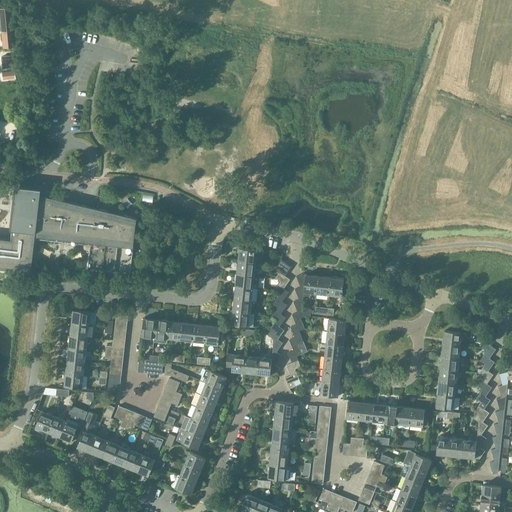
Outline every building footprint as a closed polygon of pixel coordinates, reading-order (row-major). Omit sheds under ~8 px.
[(11,27),(1,28),(3,48),(13,47),(11,27)] [(2,57),(3,69),(14,68),(13,56),(2,57)] [(2,72),(2,79),(15,78),(14,71),(2,72)] [(0,268),(29,272),(33,236),(89,243),(86,268),(130,273),(137,218),(93,208),(38,194),(39,189),(16,186),(16,189),(10,240),(0,238),(0,268)] [(153,196),(142,194),(141,205),(151,207),(153,196)] [(240,248),(239,261),(256,263),(257,250),(240,248)] [(280,272),(285,276),(291,267),(282,260),(277,266),(282,269),(280,272)] [(239,261),(237,274),(255,276),(256,263),(239,261)] [(279,285),(284,289),(290,280),(285,276),(280,272),(276,278),(281,282),(279,285)] [(237,274),(236,287),(253,289),(255,276),(237,274)] [(296,277),(301,287),(305,285),(306,275),(302,274),(296,277)] [(306,275),(305,285),(304,293),(304,295),(311,296),(312,294),(317,294),(319,276),(306,275)] [(331,278),(319,276),(317,294),(329,296),(331,278)] [(344,279),(331,278),(329,296),(341,297),(342,297),(344,279)] [(277,298),(282,302),(289,292),(284,289),(279,285),(275,291),(279,295),(277,298)] [(295,289),(299,300),(304,298),(304,295),(304,293),(305,285),(301,287),(295,289)] [(236,287),(235,299),(252,301),(257,302),(258,289),(253,289),(236,287)] [(276,310),(281,314),(287,305),(282,302),(277,298),(273,304),(278,307),(276,310)] [(294,302),(298,312),(304,310),(306,316),(311,316),(311,310),(303,309),(303,307),(304,298),(299,300),(294,302)] [(235,299),(233,312),(250,314),(252,301),(235,299)] [(73,310),(72,323),(89,325),(96,326),(97,313),(73,310)] [(274,323),(279,327),(286,318),(281,314),(276,310),(272,316),(277,320),(274,323)] [(292,315),(297,325),(302,323),(301,319),(306,316),(311,317),(311,316),(306,316),(304,310),(298,312),(292,315)] [(250,314),(233,312),(232,325),(253,327),(255,314),(250,314)] [(142,336),(155,337),(157,320),(144,318),(142,336)] [(329,318),(327,331),(345,333),(346,320),(329,318)] [(167,343),(168,338),(170,321),(157,320),(155,337),(155,342),(167,343)] [(168,338),(180,340),(182,323),(170,321),(168,338)] [(72,323),(71,336),(88,338),(89,325),(72,323)] [(180,340),(193,341),(195,324),(182,323),(180,340)] [(272,338),(274,340),(277,341),(278,340),(284,331),(279,327),(274,323),(270,329),(275,332),(272,338)] [(291,328),(295,338),(301,335),(299,331),(305,329),(302,323),(297,325),(291,328)] [(193,341),(206,342),(208,325),(195,324),(193,341)] [(208,325),(206,342),(219,344),(221,327),(208,325)] [(267,334),(272,338),(275,332),(270,329),(267,334)] [(327,331),(326,344),(344,346),(345,333),(327,331)] [(445,331),(443,344),(461,346),(462,333),(445,331)] [(289,340),(294,350),(300,348),(298,344),(304,342),(301,335),(295,338),(289,340)] [(71,336),(69,348),(86,350),(88,338),(71,336)] [(274,340),(273,350),(277,352),(283,343),(278,340),(277,341),(274,340)] [(487,352),(484,355),(490,359),(496,349),(486,342),(482,348),(487,352)] [(326,344),(325,357),(342,359),(344,346),(326,344)] [(443,344),(442,357),(459,358),(461,346),(443,344)] [(69,348),(68,361),(85,363),(86,350),(69,348)] [(288,353),(292,363),(298,360),(297,357),(302,354),(300,348),(294,350),(288,353)] [(272,358),(272,362),(275,365),(282,356),(277,352),(273,350),(272,358)] [(112,359),(111,362),(123,364),(124,357),(112,356),(112,353),(106,352),(105,359),(112,359)] [(227,371),(245,373),(247,355),(227,353),(226,368),(227,368),(227,371)] [(245,373),(258,374),(259,357),(247,355),(245,373)] [(485,364),(483,368),(488,372),(495,362),(490,359),(484,355),(481,361),(485,364)] [(157,363),(156,374),(162,375),(163,363),(159,363),(159,356),(153,356),(152,362),(157,363)] [(271,376),(272,362),(272,358),(259,357),(258,374),(271,376)] [(325,357),(324,369),(341,371),(342,359),(325,357)] [(442,357),(441,369),(458,371),(459,358),(442,357)] [(511,359),(510,360),(509,371),(499,374),(503,385),(508,384),(509,378),(511,378),(511,359)] [(287,366),(291,376),(297,373),(295,370),(301,367),(298,360),(292,363),(287,366)] [(68,361),(66,374),(84,376),(85,363),(68,361)] [(272,362),(271,376),(275,376),(280,369),(275,365),(272,362)] [(175,378),(181,380),(184,374),(178,372),(171,369),(172,364),(166,363),(165,375),(171,376),(175,378)] [(484,377),(482,381),(487,384),(493,375),(488,372),(483,368),(479,373),(484,377)] [(203,382),(206,383),(222,389),(227,377),(211,371),(206,369),(203,376),(205,377),(203,382)] [(324,369),(322,382),(340,384),(341,371),(324,369)] [(441,369),(439,382),(456,384),(458,371),(441,369)] [(297,373),(291,376),(285,378),(290,389),(296,386),(294,382),(300,380),(297,373)] [(84,376),(66,374),(65,387),(82,389),(84,376)] [(184,374),(181,380),(187,383),(190,377),(184,374)] [(170,378),(167,384),(178,388),(180,383),(170,378)] [(483,390),(480,393),(486,397),(492,388),(487,384),(482,381),(478,386),(483,390)] [(340,384),(322,382),(321,395),(338,397),(340,384)] [(439,382),(438,395),(455,396),(456,384),(439,382)] [(167,384),(165,389),(176,393),(174,398),(180,400),(183,394),(177,392),(180,383),(178,388),(167,384)] [(206,383),(201,395),(217,401),(222,389),(206,383)] [(498,387),(501,398),(507,397),(508,384),(503,385),(498,387)] [(165,389),(163,395),(174,399),(174,398),(176,393),(165,389)] [(481,403),(479,406),(484,410),(491,400),(486,397),(480,393),(476,399),(481,403)] [(163,395),(161,400),(171,405),(174,399),(163,395)] [(201,395),(196,406),(213,413),(217,401),(201,395)] [(455,396),(438,395),(436,408),(454,410),(455,396)] [(497,399),(500,411),(505,409),(507,397),(501,398),(497,399)] [(174,399),(171,405),(172,405),(172,404),(178,406),(180,400),(174,398),(174,399)] [(161,400),(158,406),(169,411),(172,405),(171,405),(161,400)] [(347,418),(360,420),(361,403),(348,401),(347,418)] [(277,402),(276,415),(293,417),(294,403),(277,402)] [(360,420),(372,421),(374,404),(361,403),(360,420)] [(372,421),(385,422),(387,405),(374,404),(372,421)] [(109,405),(107,411),(113,413),(115,408),(109,405)] [(385,422),(398,424),(399,407),(387,405),(385,422)] [(115,417),(120,419),(124,408),(119,406),(115,417)] [(158,406),(156,411),(167,416),(169,411),(158,406)] [(196,406),(191,418),(208,425),(213,413),(196,406)] [(471,417),(476,420),(482,424),(483,422),(489,413),(484,410),(479,406),(471,417)] [(398,424),(410,425),(412,408),(399,407),(398,424)] [(121,426),(127,429),(129,423),(125,422),(130,410),(124,408),(120,419),(123,421),(121,426)] [(423,426),(428,426),(429,418),(424,417),(425,410),(412,408),(410,425),(423,426)] [(495,412),(499,423),(504,422),(505,409),(500,411),(495,412)] [(125,422),(129,423),(131,424),(135,413),(130,410),(125,422)] [(36,427),(48,432),(51,424),(54,416),(42,411),(36,427)] [(77,447),(90,452),(96,436),(89,433),(91,429),(92,430),(98,414),(89,411),(84,426),(85,426),(83,431),(84,431),(77,447)] [(113,413),(107,411),(104,417),(111,419),(113,413)] [(167,416),(156,411),(154,417),(165,421),(167,416)] [(63,429),(60,437),(72,442),(78,426),(81,420),(75,418),(76,414),(70,412),(66,421),(63,429)] [(135,413),(131,424),(135,426),(135,425),(137,426),(141,415),(135,413)] [(146,417),(141,415),(137,426),(142,428),(146,417)] [(276,415),(274,427),(291,429),(293,417),(276,415)] [(48,432),(60,437),(63,429),(66,421),(54,416),(51,424),(48,432)] [(186,416),(181,428),(203,437),(208,425),(191,418),(186,416)] [(152,419),(146,417),(142,428),(148,430),(152,419)] [(167,422),(173,425),(176,419),(170,417),(167,422)] [(478,428),(478,433),(482,435),(488,426),(483,422),(482,424),(476,420),(476,421),(479,422),(478,428)] [(494,425),(497,436),(503,434),(504,422),(499,423),(494,425)] [(129,423),(127,429),(133,431),(135,426),(131,424),(129,423)] [(274,427),(273,440),(290,442),(291,429),(274,427)] [(203,437),(181,428),(176,440),(198,449),(203,437)] [(143,439),(149,441),(152,435),(146,433),(143,439)] [(477,441),(477,445),(480,448),(487,438),(482,435),(478,433),(477,441)] [(168,439),(167,440),(174,442),(176,437),(170,434),(168,439)] [(493,437),(496,449),(501,447),(503,434),(497,436),(493,437)] [(152,435),(149,441),(155,444),(157,438),(152,435)] [(90,452),(101,457),(108,441),(96,436),(90,452)] [(436,454),(449,456),(451,438),(438,437),(437,445),(431,445),(431,451),(437,451),(436,454)] [(362,445),(360,457),(367,458),(368,446),(363,445),(364,439),(357,438),(356,445),(362,445)] [(449,456),(462,457),(464,439),(451,438),(449,456)] [(475,458),(477,445),(477,441),(464,439),(462,457),(475,458)] [(174,442),(167,440),(165,446),(171,448),(174,442)] [(273,440),(272,453),(289,454),(290,442),(273,440)] [(101,457),(113,462),(120,445),(108,441),(101,457)] [(315,451),(315,453),(326,455),(327,449),(315,447),(316,445),(309,444),(309,450),(315,451)] [(113,462),(125,467),(132,450),(120,445),(113,462)] [(477,445),(475,458),(480,459),(485,451),(480,448),(477,445)] [(491,450),(494,461),(500,460),(501,447),(496,449),(491,450)] [(125,467),(137,471),(144,455),(132,450),(125,467)] [(403,463),(410,466),(427,473),(432,460),(424,457),(415,454),(408,451),(403,463)] [(144,455),(137,471),(149,476),(156,460),(148,457),(150,453),(145,452),(144,455)] [(185,463),(185,464),(201,471),(206,459),(190,452),(187,459),(183,457),(181,460),(181,461),(185,463)] [(272,453),(270,465),(287,467),(289,454),(272,453)] [(388,457),(385,463),(392,466),(394,459),(388,457)] [(500,460),(494,461),(490,463),(493,474),(498,473),(500,460)] [(159,461),(156,467),(163,469),(165,464),(159,461)] [(374,461),(372,467),(382,471),(384,465),(374,461)] [(185,464),(180,476),(196,482),(201,471),(185,464)] [(287,467),(270,465),(269,478),(286,480),(290,480),(291,468),(287,467)] [(410,466),(406,478),(422,484),(427,473),(410,466)] [(163,469),(156,467),(154,472),(160,475),(163,469)] [(380,476),(379,480),(385,483),(387,477),(381,474),(382,471),(372,467),(370,472),(380,476)] [(370,472),(368,477),(378,481),(379,480),(380,476),(370,472)] [(196,482),(180,476),(175,488),(191,495),(196,482)] [(368,477),(365,483),(376,487),(378,481),(368,477)] [(406,478),(401,490),(417,496),(422,484),(406,478)] [(365,483),(363,489),(374,493),(374,492),(375,492),(377,487),(383,489),(385,483),(379,480),(378,481),(376,487),(365,483)] [(483,485),(482,495),(501,497),(502,487),(483,485)] [(316,500),(320,491),(321,487),(315,487),(310,498),(309,499),(315,502),(316,500)] [(319,500),(325,502),(329,491),(324,489),(319,500)] [(371,499),(369,504),(370,504),(375,492),(374,492),(374,493),(363,489),(361,495),(371,499)] [(401,490),(396,501),(412,508),(417,496),(401,490)] [(326,509),(331,511),(334,506),(330,504),(335,493),(329,491),(325,502),(328,503),(326,509)] [(330,504),(334,506),(336,506),(340,495),(335,493),(330,504)] [(241,510),(244,511),(253,511),(259,499),(247,494),(246,496),(241,494),(236,504),(242,507),(241,510)] [(336,506),(340,508),(341,509),(346,498),(340,495),(336,506)] [(359,500),(369,504),(371,499),(361,495),(359,500)] [(482,495),(481,505),(505,507),(506,503),(500,502),(501,497),(482,495)] [(351,500),(346,498),(341,509),(347,511),(351,500)] [(253,511),(267,511),(271,504),(259,499),(253,511)] [(352,511),(357,502),(351,500),(347,511),(349,511),(352,511)] [(372,506),(378,508),(381,502),(374,500),(372,506)] [(396,501),(391,511),(410,511),(412,508),(396,501)]
